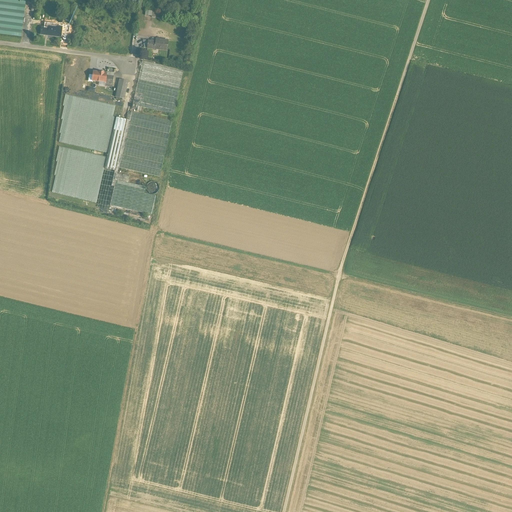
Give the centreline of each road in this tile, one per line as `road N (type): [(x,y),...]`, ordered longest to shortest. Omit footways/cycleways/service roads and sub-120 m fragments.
road 1 (track): [(428,0),(338,274),(286,511)]
road 2 (track): [(0,196),(511,316)]
road 3 (track): [(207,0),(154,229),(104,511)]
road 4 (residential): [(132,60),(0,44)]
